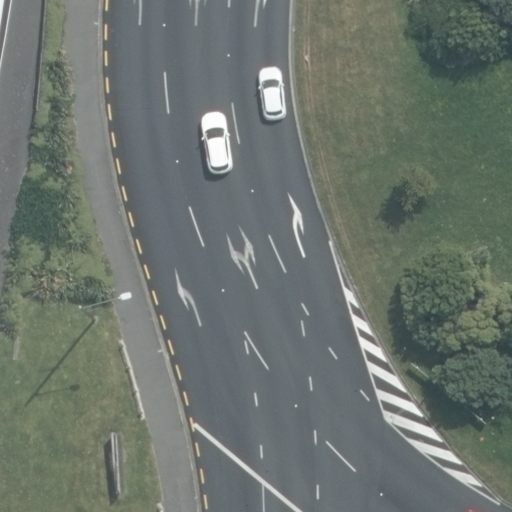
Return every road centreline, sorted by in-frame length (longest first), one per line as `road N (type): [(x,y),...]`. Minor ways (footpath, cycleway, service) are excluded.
road 1 (trunk): [(483,511),(372,430),(310,359),(261,279)]
road 2 (trunk): [(261,279),(226,193),(205,102),(200,0)]
road 3 (secondary): [(259,511),(261,279)]
